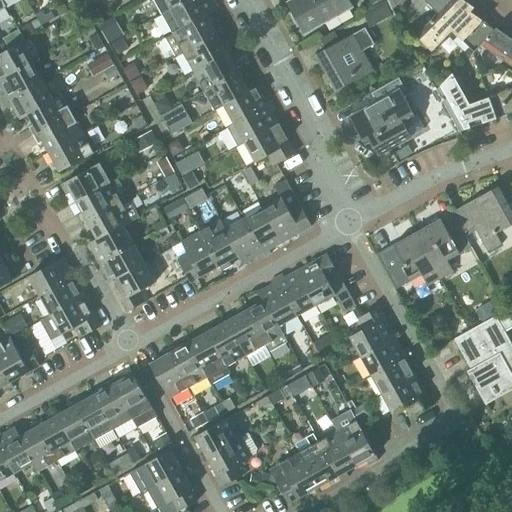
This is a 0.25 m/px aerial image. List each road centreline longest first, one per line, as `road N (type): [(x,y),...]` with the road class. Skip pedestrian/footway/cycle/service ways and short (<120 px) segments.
road 1 (residential): [(308,511),(461,418),(351,224)]
road 2 (residential): [(130,348),(72,248),(47,234),(6,159),(0,114)]
road 3 (residential): [(130,348),(351,224)]
road 4 (residential): [(351,224),(319,162),(317,136),(245,0)]
road 5 (residential): [(221,511),(130,348)]
road 6 (residential): [(351,224),(437,175),(497,153)]
road 7 (residential): [(0,420),(130,348)]
